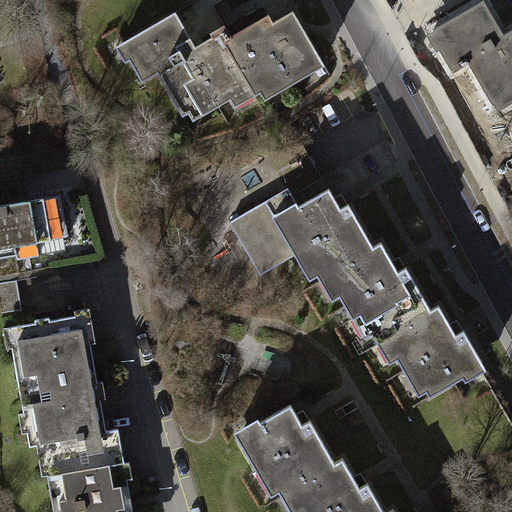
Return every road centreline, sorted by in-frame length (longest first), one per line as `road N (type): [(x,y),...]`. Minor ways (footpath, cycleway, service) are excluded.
road 1 (residential): [(90,177),(188,511)]
road 2 (tertiary): [(511,305),(351,0)]
